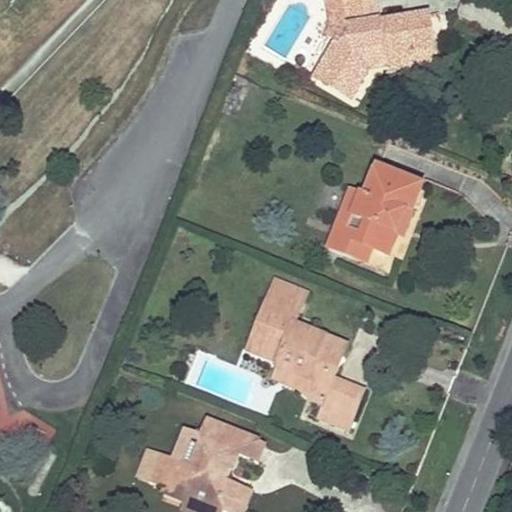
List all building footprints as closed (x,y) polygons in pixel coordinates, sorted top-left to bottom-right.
[(353,100),(369,74),(373,67),(387,65),(388,70),(416,65),(415,60),(437,56),(430,15),(381,23),(377,0),(328,0),(333,27),(328,35),(339,41),(316,78),(353,100)] [(416,65),(388,70),(389,75),(439,67),(437,56),(415,60),(416,65)] [(307,71),(296,65),(290,78),(302,78),(307,71)] [(373,67),(369,74),(388,70),(387,65),(373,67)] [(410,134),(416,114),(405,110),(398,130),(410,134)] [(364,198),(359,196),(352,215),(342,211),(327,249),(350,258),(356,244),(373,251),(390,257),(398,236),(408,211),(414,213),(424,188),(375,169),(364,198)] [(352,215),(359,196),(349,192),(342,211),(352,215)] [(408,211),(398,236),(404,238),(414,213),(408,211)] [(356,244),(350,258),(368,265),(373,251),(356,244)] [(334,380),(341,363),(333,361),(340,344),(295,327),(307,295),(275,283),(248,351),(279,363),(277,367),(318,383),(315,391),(327,396),(322,408),(321,410),(352,422),(364,392),(334,380)] [(347,347),(340,344),(333,361),(341,363),(347,347)] [(318,383),(277,367),(271,381),(298,392),(311,404),(322,408),(327,396),(315,391),(318,383)] [(348,431),(352,422),(321,410),(317,419),(348,431)] [(175,461),(160,456),(151,485),(167,491),(170,484),(189,492),(187,499),(219,511),(243,511),(252,492),(228,483),(225,481),(228,472),(232,473),(239,456),(258,464),(265,446),(206,422),(201,437),(186,431),(175,461)] [(139,480),(151,485),(160,456),(150,451),(139,480)] [(170,484),(167,491),(165,499),(184,506),(183,509),(189,511),(219,511),(187,499),(189,492),(170,484)]
